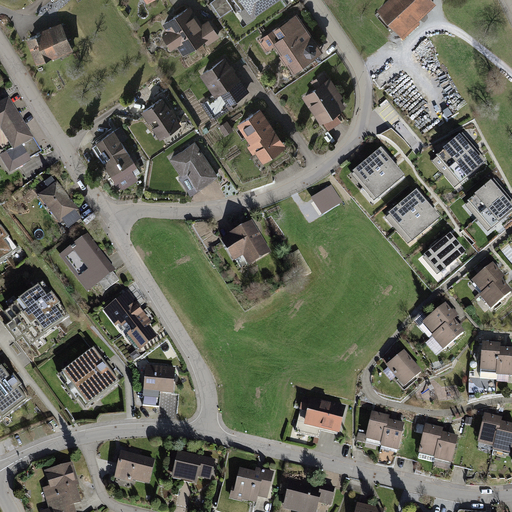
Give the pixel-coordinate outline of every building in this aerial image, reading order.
[(226,0),(214,0),(208,4),(218,19),(233,9),(226,0)] [(234,0),(240,8),(238,10),(246,21),(256,15),(255,13),(274,0),(234,0)] [(385,0),(377,8),(403,37),(420,22),(418,20),(436,3),(433,0),(385,0)] [(166,32),(162,35),(170,48),(176,44),(183,55),(204,41),(208,46),(220,38),(209,21),(203,25),(190,6),(162,25),(166,32)] [(297,13),(257,40),(265,51),(274,45),(280,53),(279,55),(285,64),(287,63),(293,72),(323,52),(297,13)] [(61,25),(25,38),(35,64),(71,50),(61,25)] [(225,56),(199,73),(214,96),(220,92),(226,102),(225,103),(229,108),(237,102),(236,100),(249,91),(235,70),(235,69),(232,64),(230,64),(225,56)] [(315,87),(302,96),(320,123),(322,121),(328,131),(342,122),(338,115),(340,113),(338,110),(346,105),(341,98),(343,96),(330,77),(327,79),(323,73),(311,81),(315,87)] [(10,97),(0,102),(0,130),(11,148),(0,154),(0,162),(7,175),(31,161),(21,145),(34,138),(10,97)] [(181,123),(162,97),(141,111),(160,138),(181,123)] [(247,139),(271,123),(260,107),(236,123),(239,127),(236,129),(242,137),(245,135),(247,139)] [(227,120),(219,126),(225,135),(233,130),(227,120)] [(271,123),(247,139),(250,143),(247,145),(253,154),(256,152),(262,162),(286,146),(271,123)] [(114,129),(96,139),(107,158),(102,161),(110,175),(133,162),(114,129)] [(443,175),(474,149),(462,135),(436,157),(437,158),(432,162),(443,175)] [(196,141),(171,159),(194,191),(219,173),(196,141)] [(363,189),(393,163),(381,148),(352,172),(353,174),(351,175),(363,189)] [(474,149),(443,175),(455,189),(459,185),(460,185),(486,163),(474,149)] [(393,163),(363,189),(374,202),(376,200),(376,201),(405,177),(393,163)] [(80,218),(51,177),(43,182),(48,189),(37,196),(58,225),(63,222),(67,227),(80,218)] [(476,219),(507,193),(496,180),(495,181),(494,180),(468,203),(468,204),(465,206),(476,219)] [(331,185),(311,198),(322,215),(342,202),(331,185)] [(385,219),(397,232),(429,205),(416,191),(388,215),(389,215),(385,219)] [(511,198),(507,193),(476,219),(488,233),(491,230),(492,231),(511,213),(511,198)] [(440,219),(429,205),(397,232),(408,245),(412,242),(413,243),(440,219)] [(233,235),(223,241),(234,261),(244,255),(250,266),(271,254),(252,221),(231,233),(233,235)] [(0,232),(0,262),(14,251),(0,232)] [(88,234),(59,256),(88,293),(116,271),(88,234)] [(440,275),(466,253),(450,234),(424,257),(425,258),(423,259),(437,276),(439,274),(440,275)] [(483,292),(500,278),(504,275),(494,264),(474,281),(483,292)] [(511,291),(500,278),(483,292),(480,295),(492,310),(511,293),(511,291)] [(38,282),(6,306),(31,339),(63,314),(38,282)] [(128,291),(101,311),(113,327),(119,323),(139,351),(157,338),(148,325),(151,323),(128,291)] [(434,334),(452,319),(455,317),(446,306),(425,323),(434,334)] [(452,319),(434,334),(432,335),(444,349),(464,333),(452,319)] [(500,373),(502,349),(502,346),(484,344),(482,371),(500,373)] [(511,349),(502,349),(500,373),(499,376),(511,377),(511,349)] [(115,381),(91,350),(59,373),(82,405),(115,381)] [(404,353),(386,367),(404,388),(421,374),(404,353)] [(4,364),(0,366),(0,426),(33,402),(15,379),(4,364)] [(174,370),(145,368),(143,392),(172,395),(174,370)] [(345,409),(301,398),(298,412),(304,413),(301,426),(339,435),(345,409)] [(382,443),(388,421),(389,418),(373,414),(366,439),(382,443)] [(495,446),(501,421),(501,418),(485,415),(479,442),(495,446)] [(388,421),(382,443),(381,447),(398,451),(404,425),(388,421)] [(511,424),(501,421),(495,446),(494,450),(511,454),(511,450),(511,424)] [(436,457),(442,433),(442,429),(426,425),(420,453),(436,457)] [(365,443),(367,434),(360,432),(358,441),(365,443)] [(442,433),(436,457),(435,459),(452,464),(459,437),(442,433)] [(155,460),(120,452),(114,479),(130,483),(130,480),(149,485),(155,460)] [(216,461),(178,452),(171,479),(196,485),(197,479),(210,482),(216,461)] [(419,455),(417,460),(433,464),(434,459),(419,455)] [(72,463),(44,471),(49,487),(43,489),(49,509),(40,511),(76,511),(74,505),(82,503),(77,486),(79,486),(72,463)] [(256,473),(240,469),(236,489),(233,488),(230,499),(257,505),(259,499),(268,501),(275,473),(257,468),(256,473)] [(320,490),(289,482),(282,510),(289,511),(316,511),(319,504),(331,507),(335,488),(321,485),(320,490)]
